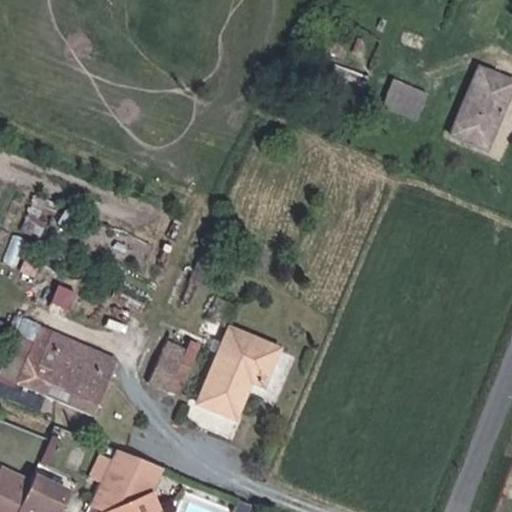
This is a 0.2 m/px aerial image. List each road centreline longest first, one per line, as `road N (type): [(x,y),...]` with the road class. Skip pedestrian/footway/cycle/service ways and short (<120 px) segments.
road 1 (track): [(255,94),(136,351),(128,409),(147,442),(321,511)]
road 2 (tertiary): [(459,511),(511,376)]
